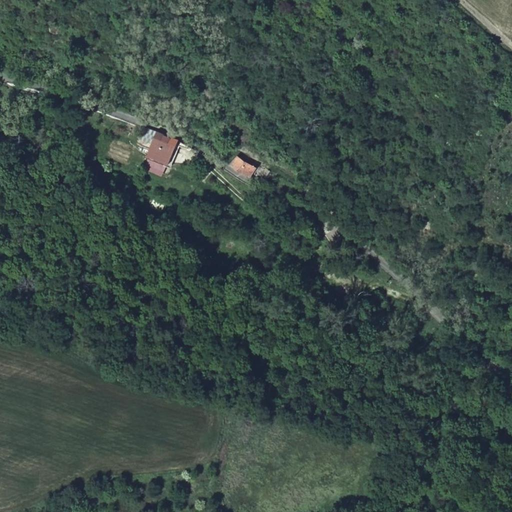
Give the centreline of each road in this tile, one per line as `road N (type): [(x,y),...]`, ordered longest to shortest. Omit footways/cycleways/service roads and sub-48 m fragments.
road 1 (unclassified): [(511,380),(334,221),(167,129),(0,73)]
road 2 (track): [(41,511),(137,471),(136,412),(116,364),(97,351),(0,323)]
